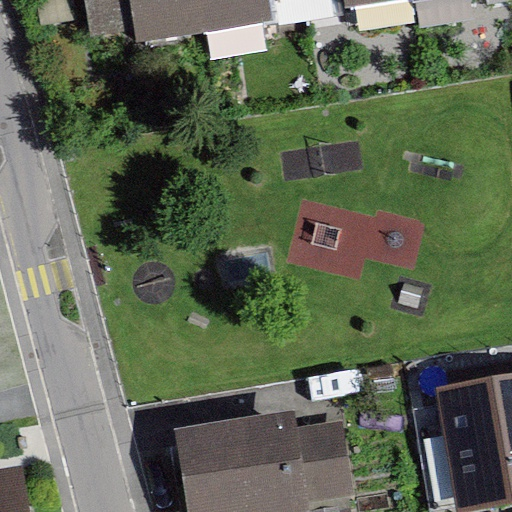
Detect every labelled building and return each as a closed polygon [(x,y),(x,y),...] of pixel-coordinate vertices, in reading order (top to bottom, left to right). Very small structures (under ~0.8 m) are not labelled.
[(132,69),(196,57),(184,0),(77,0),(87,48),(126,40),(132,69)] [(184,0),(196,57),(272,43),(265,10),(263,0),(184,0)] [(263,0),(265,10),(317,0),(263,0)] [(330,0),(335,25),(410,12),(408,0),(330,0)] [(408,0),(410,12),(476,1),(475,0),(408,0)] [(511,511),(511,397),(432,409),(446,511),(511,511)] [(286,428),(168,449),(179,511),(300,511),(350,503),(338,438),(289,446),(286,428)] [(11,511),(8,487),(0,488),(0,511),(11,511)]
